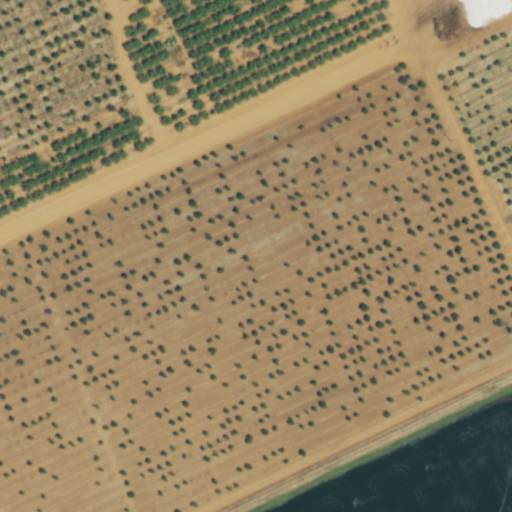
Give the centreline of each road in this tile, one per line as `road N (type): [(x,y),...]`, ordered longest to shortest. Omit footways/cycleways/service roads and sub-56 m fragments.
road 1 (track): [(464,0),(412,42),(0,236)]
road 2 (track): [(511,32),(455,57),(441,88),(511,258)]
